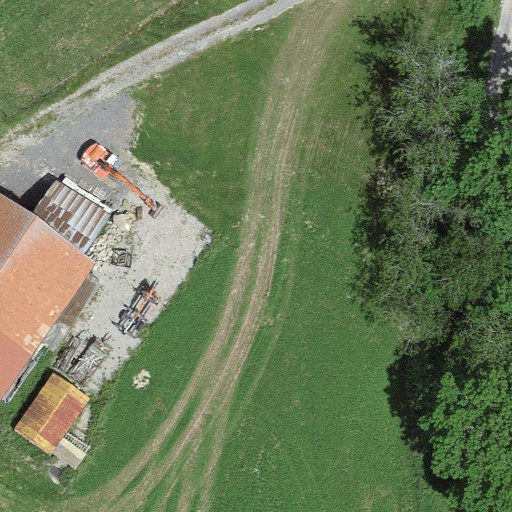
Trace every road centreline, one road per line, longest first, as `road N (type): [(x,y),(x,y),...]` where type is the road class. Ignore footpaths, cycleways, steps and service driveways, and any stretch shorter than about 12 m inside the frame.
road 1 (track): [(511,136),(469,440),(478,511)]
road 2 (track): [(0,168),(273,0)]
